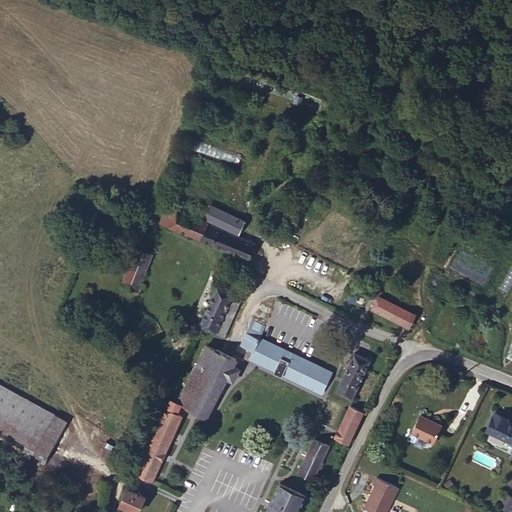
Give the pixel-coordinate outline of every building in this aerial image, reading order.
[(232,233),(238,220),(200,203),(193,217),(232,233)] [(167,209),(155,204),(148,222),(158,228),(167,209)] [(167,209),(158,228),(236,262),(244,244),(167,209)] [(121,291),(135,256),(121,250),(106,284),(121,291)] [(207,289),(188,328),(202,334),(206,326),(217,302),(220,296),(207,289)] [(365,305),(404,326),(410,313),(371,293),(365,305)] [(233,301),(220,296),(217,302),(230,308),(233,301)] [(230,308),(217,302),(206,326),(218,332),(230,308)] [(313,395),(323,374),(247,339),(253,327),(239,321),(227,346),(241,353),(239,357),(267,370),(265,375),(271,378),(272,376),(313,395)] [(206,326),(202,334),(215,340),(218,332),(206,326)] [(215,365),(216,366),(219,356),(201,348),(199,351),(189,347),(162,405),(164,406),(170,409),(169,410),(190,419),(203,392),(215,365)] [(342,400),(362,359),(348,352),(328,393),(342,400)] [(262,374),(265,375),(267,370),(239,357),(238,359),(263,371),(262,374)] [(222,369),(216,366),(215,365),(203,392),(207,393),(212,382),(216,384),(222,369)] [(0,435),(8,440),(1,453),(12,459),(37,417),(0,394),(0,435)] [(154,402),(121,474),(134,481),(166,413),(162,411),(164,406),(162,405),(154,402)] [(338,444),(353,414),(342,409),(327,438),(338,444)] [(511,443),(511,422),(502,419),(503,416),(492,411),(483,431),(511,443)] [(428,446),(437,427),(416,417),(407,436),(428,446)] [(0,452),(1,453),(8,440),(0,435),(0,452)] [(305,475),(320,445),(305,438),(291,468),(305,475)] [(371,477),(368,484),(370,485),(359,507),(368,511),(380,511),(393,487),(371,477)] [(287,511),(297,492),(271,480),(256,511),(287,511)] [(114,490),(106,505),(119,511),(127,496),(114,490)] [(503,506),(507,497),(499,493),(495,501),(503,506)]
